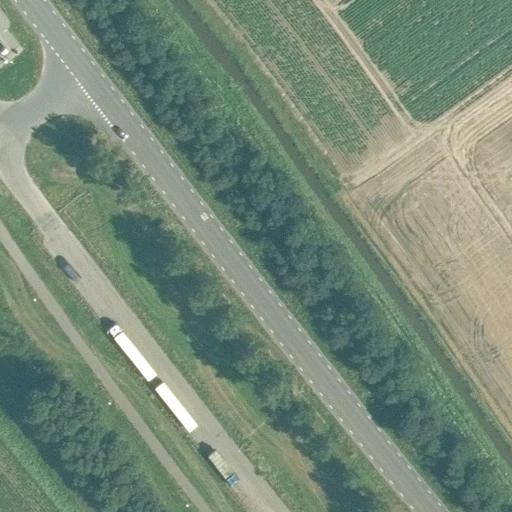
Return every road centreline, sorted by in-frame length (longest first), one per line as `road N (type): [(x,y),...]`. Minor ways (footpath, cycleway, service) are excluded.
road 1 (tertiary): [(427,511),(82,74)]
road 2 (unclassified): [(270,511),(0,155)]
